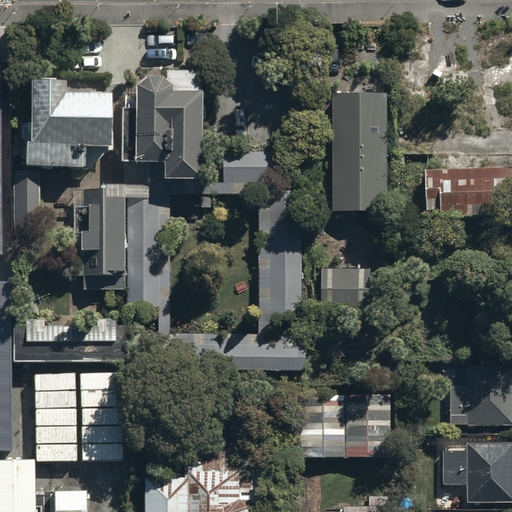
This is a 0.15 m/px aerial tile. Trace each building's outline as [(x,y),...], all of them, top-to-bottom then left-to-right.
[(128,163),(170,163),(170,177),(209,177),(209,91),(179,92),(179,86),(170,76),(155,75),(144,84),(144,108),(127,108),(128,163)] [(113,143),(113,91),(69,91),(69,79),(31,79),(32,129),(25,129),(25,167),(90,167),(113,143)] [(389,89),(336,89),(337,210),(390,209),(389,89)] [(292,151),(229,150),(228,194),(263,194),(261,332),(172,331),(174,190),(72,189),(72,193),(44,192),(43,226),(79,226),(79,214),(89,214),(89,228),(74,228),(74,275),(87,276),(87,290),(126,291),(126,309),(160,309),(159,369),(308,371),(311,186),(292,185),(292,151)] [(511,213),(511,166),(428,170),(429,216),(511,213)] [(372,269),(324,268),(323,307),(371,308),(372,269)] [(14,325),(14,362),(128,362),(128,325),(117,325),(117,317),(98,316),(98,330),(43,330),(43,320),(25,320),(25,325),(14,325)] [(511,424),(511,363),(469,364),(469,385),(453,385),(453,425),(511,424)] [(57,368),(57,385),(96,385),(96,368),(57,368)] [(122,383),(100,383),(101,462),(123,462),(122,383)] [(316,394),(315,457),(392,458),(392,394),(316,394)] [(54,428),(36,429),(37,488),(55,488),(54,428)] [(511,502),(511,442),(469,444),(469,450),(446,451),(446,484),(470,484),(470,503),(511,502)] [(261,511),(261,446),(183,447),(183,472),(148,472),(148,511),(261,511)] [(35,511),(35,460),(0,460),(0,511),(35,511)] [(124,511),(124,469),(103,470),(103,511),(124,511)] [(87,511),(87,490),(55,491),(55,511),(87,511)]
